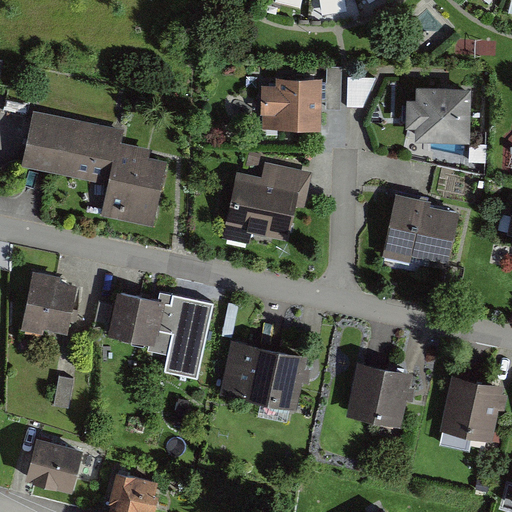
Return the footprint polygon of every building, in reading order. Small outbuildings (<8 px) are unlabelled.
[(261,79),(260,132),(327,133),(328,81),(261,79)] [(412,89),(411,143),(472,143),(473,90),(412,89)] [(124,134),(34,115),(23,167),(110,184),(103,219),(156,230),(171,160),(120,150),(124,134)] [(308,179),(238,165),(223,240),(294,254),(308,179)] [(394,202),(384,258),(453,271),(464,215),(394,202)] [(79,283),(32,274),(20,336),(66,345),(79,283)] [(159,355),(170,312),(116,298),(106,341),(159,355)] [(288,414),(302,359),(229,340),(215,395),(288,414)] [(412,376),(363,365),(350,420),(399,431),(412,376)] [(502,387),(454,377),(443,432),(490,442),(502,387)] [(40,436),(25,483),(73,498),(87,451),(40,436)] [(116,469),(107,507),(125,511),(152,511),(161,480),(116,469)]
